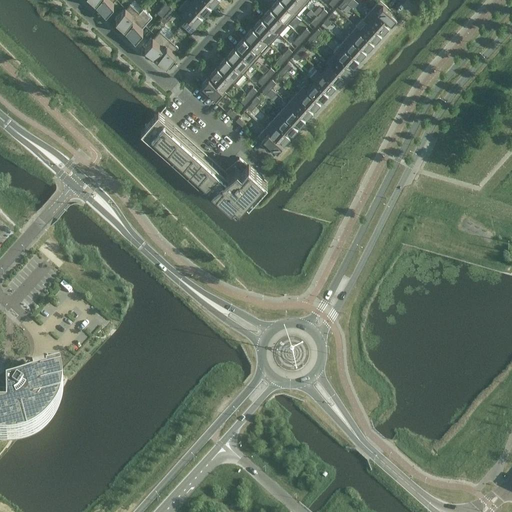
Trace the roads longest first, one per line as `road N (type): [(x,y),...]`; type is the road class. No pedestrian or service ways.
road 1 (tertiary): [(511,3),(434,92),(332,289),(304,325)]
road 2 (tertiary): [(319,340),(436,116),(511,26)]
road 3 (tertiary): [(266,371),(138,511)]
road 4 (residential): [(72,0),(169,83)]
road 5 (residential): [(262,162),(169,83)]
